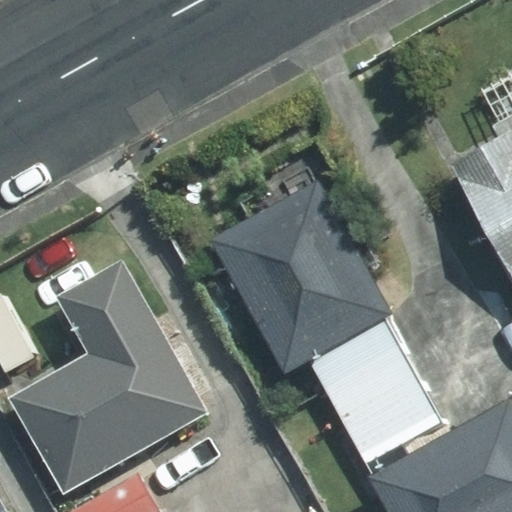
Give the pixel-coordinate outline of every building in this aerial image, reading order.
[(511,124),(505,129),(511,140),(467,166),(511,247),(511,124)] [(295,371),(319,358),(391,320),(399,316),(328,185),(224,240),(295,371)] [(22,401),(74,492),(216,412),(132,265),(71,300),(103,355),(22,401)] [(446,422),(391,320),(319,358),(386,481),(392,478),(418,464),(407,443),(446,422)] [(511,511),(511,413),(418,464),(392,478),(409,511),(511,511)] [(79,511),(165,511),(166,511),(146,476),(79,511)] [(0,511),(15,511),(0,484),(0,511)]
